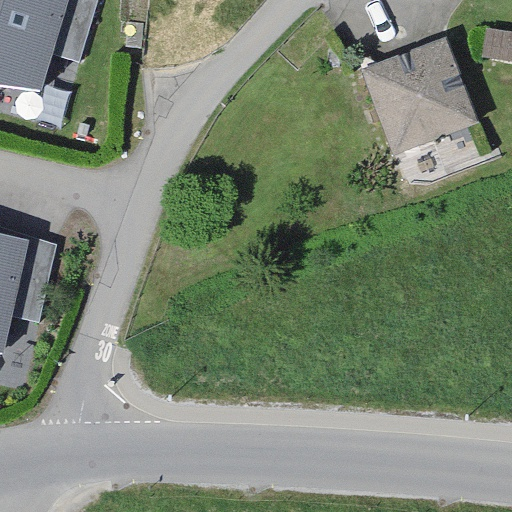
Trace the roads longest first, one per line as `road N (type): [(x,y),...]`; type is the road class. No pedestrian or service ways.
road 1 (residential): [(295,0),(193,98),(140,215),(70,452)]
road 2 (residential): [(511,472),(296,453),(70,452)]
